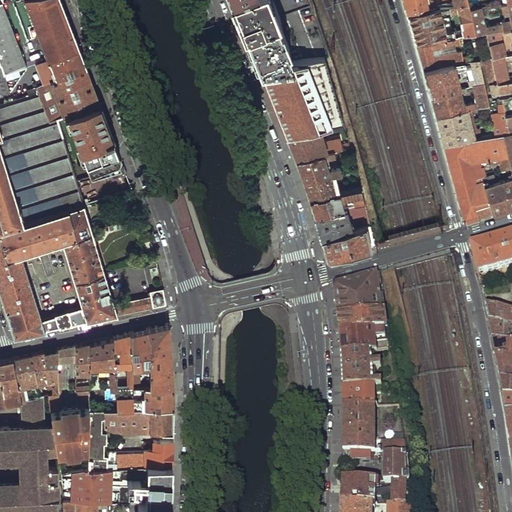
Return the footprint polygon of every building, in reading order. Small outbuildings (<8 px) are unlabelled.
[(82,56),(76,40),(45,52),(47,57),(37,61),(44,82),(35,85),(37,90),(0,102),(0,91),(11,88),(25,62),(3,1),(2,0),(0,0),(0,292),(11,328),(13,335),(45,328),(45,327),(62,324),(58,312),(42,317),(22,254),(62,240),(82,304),(65,309),(69,322),(86,319),(86,320),(164,303),(166,301),(163,286),(151,290),(152,293),(114,302),(63,136),(77,131),(83,149),(82,149),(91,173),(108,168),(121,165),(115,150),(117,149),(113,137),(93,84),(82,56)] [(25,0),(41,42),(73,31),(65,10),(60,0),(25,0)] [(232,0),(238,13),(244,28),(272,17),(276,16),(271,2),(274,1),(273,0),(232,0)] [(306,1),(305,0),(275,0),(281,11),(306,1)] [(402,0),(406,13),(432,7),(430,0),(453,0),(454,1),(441,3),(442,6),(467,1),(466,0),(402,0)] [(511,0),(508,0),(501,1),(502,10),(510,9),(511,19),(485,24),(481,4),(468,6),(473,33),(481,32),(487,31),(511,27),(511,0)] [(432,7),(406,13),(414,42),(462,35),(473,33),(468,6),(467,1),(442,6),(432,7)] [(251,46),(258,64),(291,59),(289,54),(287,55),(283,44),(287,42),(279,22),(275,24),(272,17),(244,28),(251,46)] [(511,27),(487,31),(493,58),(504,56),(500,34),(511,32),(511,50),(509,51),(510,55),(511,54),(511,27)] [(73,31),(41,42),(45,52),(76,40),(73,31)] [(487,31),(481,32),(484,53),(478,55),(478,60),(493,58),(487,31)] [(418,56),(421,69),(469,61),(468,57),(462,58),(460,52),(451,54),(431,56),(429,50),(449,47),(456,46),(455,43),(460,42),(459,40),(463,39),(462,35),(414,42),(418,56)] [(451,54),(449,47),(429,50),(431,56),(451,54)] [(511,54),(510,55),(504,56),(493,58),(497,81),(507,80),(504,63),(509,62),(509,59),(511,58),(511,54)] [(279,116),(286,133),(319,126),(342,120),(324,55),(291,59),(258,64),(265,82),(279,116)] [(511,78),(507,80),(497,81),(493,58),(478,60),(479,64),(485,62),(491,90),(511,87),(511,78)] [(425,82),(428,95),(456,90),(458,90),(453,71),(464,69),(469,87),(483,85),(479,64),(478,60),(469,61),(421,69),(425,82)] [(431,106),(434,115),(464,110),(471,109),(470,103),(459,105),(456,90),(428,95),(431,106)] [(471,139),(464,110),(434,115),(437,130),(441,143),(471,139)] [(503,134),(508,133),(505,119),(491,122),(492,130),(494,135),(503,134)] [(290,146),(295,157),(335,148),(349,145),(347,140),(340,141),(339,136),(324,139),(319,126),(286,133),(290,146)] [(509,162),(511,161),(511,132),(508,133),(503,134),(508,156),(509,162)] [(494,135),(474,138),(471,139),(441,143),(445,156),(461,216),(462,219),(463,220),(464,221),(466,221),(468,220),(493,212),(487,192),(482,179),(473,177),(472,169),(483,166),(500,162),(499,158),(508,156),(503,134),(494,135)] [(299,169),(302,178),(336,170),(341,169),(339,162),(327,165),(324,156),(334,154),(333,152),(336,151),(335,148),(295,157),(299,169)] [(508,156),(499,158),(500,162),(502,169),(511,167),(509,162),(508,156)] [(127,172),(124,164),(121,165),(108,168),(111,177),(127,172)] [(485,173),(483,166),(472,169),(473,177),(485,173)] [(305,187),(308,197),(335,190),(331,174),(337,173),(336,170),(302,178),(305,187)] [(511,206),(511,174),(511,172),(508,173),(508,177),(495,180),(492,173),(482,177),(482,179),(487,192),(493,212),(508,208),(511,206)] [(359,183),(344,187),(346,194),(350,193),(353,202),(363,199),(359,183)] [(311,205),(314,214),(345,204),(344,201),(341,202),(337,189),(335,190),(308,197),(311,205)] [(353,202),(345,204),(352,226),(368,221),(363,199),(353,202)] [(317,225),(321,236),(352,226),(345,204),(314,214),(317,225)] [(353,251),(375,246),(368,221),(352,226),(321,236),(323,244),(325,253),(327,255),(329,256),(331,256),(353,251)] [(475,261),(479,274),(511,263),(511,232),(470,246),(475,261)] [(336,302),(338,315),(383,311),(378,273),(356,279),(335,285),(333,289),(336,302)] [(489,321),(511,325),(511,311),(485,306),(487,314),(489,321)] [(65,309),(58,312),(62,324),(65,323),(69,322),(65,309)] [(338,315),(339,332),(386,327),(383,311),(338,315)] [(129,330),(131,360),(132,384),(138,384),(137,364),(149,364),(150,384),(173,384),(171,357),(169,321),(149,326),(129,330)] [(492,340),(511,343),(511,325),(489,321),(490,331),(492,340)] [(339,332),(342,354),(372,352),(391,350),(391,341),(382,342),(382,346),(375,347),(374,339),(389,337),(388,328),(386,327),(339,332)] [(113,334),(115,362),(125,361),(131,360),(129,330),(121,332),(113,334)] [(89,339),(88,364),(109,364),(109,384),(116,384),(115,362),(113,334),(101,336),(89,339)] [(76,342),(76,357),(75,370),(88,370),(88,364),(89,339),(83,340),(76,342)] [(495,353),(511,356),(511,343),(492,340),(493,347),(495,353)] [(57,346),(57,358),(76,357),(76,342),(67,344),(57,346)] [(44,349),(47,377),(52,377),(57,376),(57,358),(57,346),(51,347),(44,349)] [(31,351),(37,381),(44,379),(48,379),(47,377),(44,349),(38,350),(31,351)] [(12,355),(20,398),(28,396),(27,386),(37,383),(37,381),(31,351),(22,353),(12,355)] [(342,354),(343,371),(373,368),(376,367),(376,364),(373,364),(372,352),(342,354)] [(501,380),(511,381),(511,356),(495,353),(498,368),(501,380)] [(0,358),(0,375),(1,382),(3,390),(6,401),(20,398),(12,355),(4,357),(0,358)] [(343,371),(344,388),(381,386),(382,386),(381,381),(373,381),(373,368),(343,371)] [(75,375),(75,387),(88,385),(88,374),(75,375)] [(503,395),(511,395),(511,381),(501,380),(503,395)] [(116,384),(118,407),(133,407),(132,384),(126,384),(116,384)] [(145,384),(145,407),(173,407),(174,401),(173,384),(150,384),(145,384)] [(53,424),(57,450),(87,446),(88,407),(88,385),(75,387),(73,387),(76,405),(62,407),(59,388),(57,388),(53,390),(49,391),(48,391),(53,424)] [(344,388),(344,405),(375,406),(374,394),(381,394),(381,386),(344,388)] [(0,458),(22,458),(23,480),(0,480),(0,511),(47,511),(57,511),(57,498),(59,498),(56,466),(46,467),(45,451),(57,450),(53,424),(44,425),(42,393),(39,394),(28,396),(20,398),(21,425),(0,425),(0,458)] [(506,410),(511,410),(511,395),(503,395),(506,410)] [(344,405),(344,453),(369,454),(383,455),(405,455),(408,455),(406,442),(376,440),(375,406),(344,405)] [(87,446),(87,462),(87,467),(143,464),(143,449),(107,451),(101,455),(101,442),(103,442),(105,439),(105,434),(103,431),(100,431),(100,415),(104,415),(104,407),(88,407),(87,446)] [(104,415),(104,423),(115,431),(172,430),(173,407),(145,407),(133,407),(118,407),(104,407),(104,415)] [(143,449),(143,464),(171,463),(172,439),(152,439),(152,447),(147,447),(147,448),(143,449)] [(344,453),(344,461),(364,462),(364,458),(369,458),(369,454),(344,453)] [(383,455),(382,481),(393,482),(407,482),(413,482),(411,474),(405,474),(405,455),(383,455)] [(60,469),(62,496),(107,498),(108,478),(132,479),(132,499),(138,499),(169,501),(171,463),(143,464),(87,467),(87,462),(60,469)] [(380,481),(343,479),(342,503),(370,504),(373,504),(378,504),(379,504),(380,499),(372,499),(372,487),(380,487),(380,481)] [(393,482),(393,504),(409,505),(410,505),(407,482),(393,482)] [(62,496),(62,511),(120,511),(122,499),(107,498),(62,496)] [(138,499),(137,511),(168,511),(169,501),(138,499)] [(342,503),(341,511),(369,511),(370,504),(342,503)]
